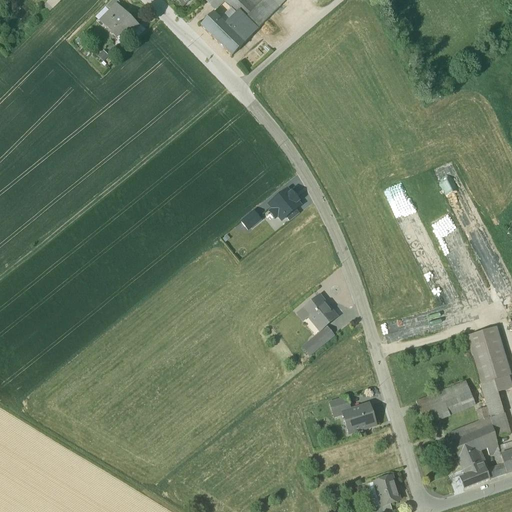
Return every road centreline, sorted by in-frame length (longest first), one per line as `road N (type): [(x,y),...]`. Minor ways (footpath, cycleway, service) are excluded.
road 1 (residential): [(511,482),(440,505),(421,501),(355,279),(300,163),(151,0)]
road 2 (track): [(237,89),(0,279)]
road 3 (track): [(172,511),(0,406)]
